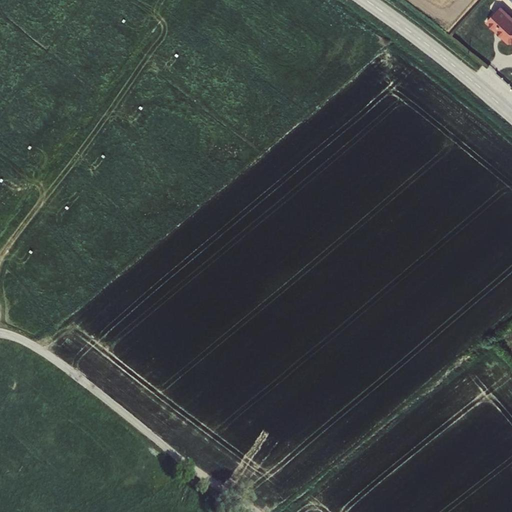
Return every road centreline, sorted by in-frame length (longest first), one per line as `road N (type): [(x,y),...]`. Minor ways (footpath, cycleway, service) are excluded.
road 1 (track): [(0,332),(48,354),(254,511)]
road 2 (residential): [(511,114),(366,0)]
